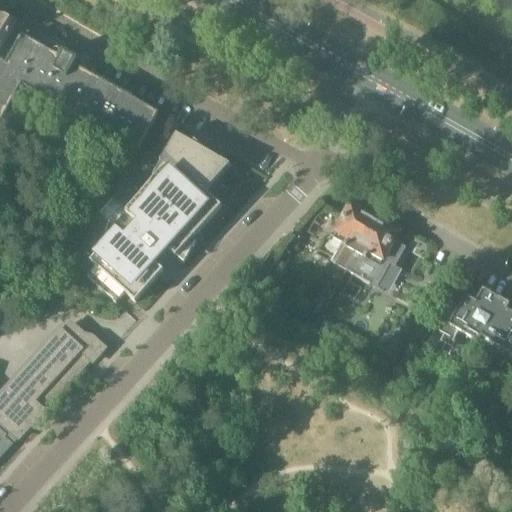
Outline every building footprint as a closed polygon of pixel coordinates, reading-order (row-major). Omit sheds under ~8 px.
[(0,54),(16,27),(15,27),(14,22),(5,17),(0,18),(0,17),(0,54)] [(0,61),(0,122),(1,123),(22,86),(137,152),(159,115),(72,66),(75,61),(26,33),(7,66),(0,61)] [(194,142),(192,145),(176,136),(161,163),(159,161),(157,160),(155,159),(153,159),(151,158),(149,158),(147,159),(144,159),(142,160),(140,161),(139,162),(138,163),(126,175),(57,251),(115,305),(125,294),(135,304),(164,272),(160,269),(172,255),(176,259),(179,255),(173,249),(192,229),(197,234),(198,235),(222,209),(207,195),(205,194),(206,192),(207,192),(208,191),(229,168),(230,167),(205,153),(194,142)] [(331,263),(345,271),(374,219),(350,205),(334,233),(336,234),(333,239),(342,244),(331,263)] [(345,271),(360,280),(371,261),(379,265),(379,264),(381,260),(383,261),(384,260),(394,266),(403,249),(393,244),(399,233),(397,232),(400,227),(385,218),(382,224),(374,219),(345,271)] [(387,268),(379,264),(379,265),(371,261),(360,280),(374,288),(374,287),(376,286),(377,287),(387,268)] [(426,347),(456,364),(465,349),(453,342),(458,332),(485,348),(484,350),(484,349),(483,351),(511,367),(511,366),(511,314),(506,311),(508,308),(510,306),(482,291),(479,297),(468,291),(449,325),(441,321),(426,347)] [(313,310),(327,302),(324,296),(309,304),(313,310)] [(320,339),(339,326),(332,316),(313,328),(320,339)] [(0,397),(0,422),(17,438),(18,439),(19,440),(90,361),(92,363),(105,350),(92,338),(84,336),(71,325),(62,334),(60,332),(57,334),(0,397)] [(0,459),(13,445),(12,444),(17,438),(0,422),(0,459)]
